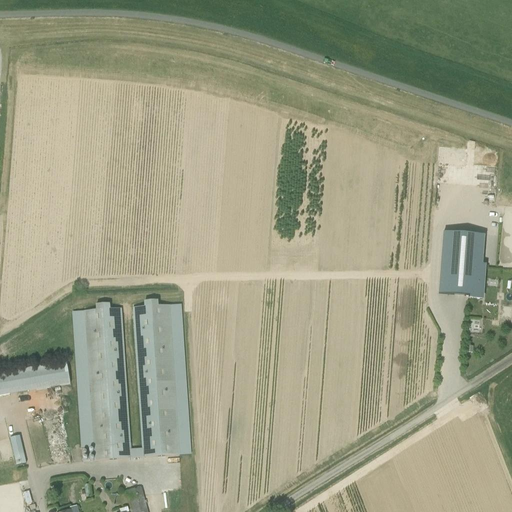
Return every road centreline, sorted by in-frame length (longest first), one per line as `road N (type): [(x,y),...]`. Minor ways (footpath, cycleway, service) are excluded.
road 1 (unclassified): [(0,15),(143,15),(234,31),(511,124)]
road 2 (unclassified): [(272,511),(511,360)]
road 3 (track): [(301,511),(452,414),(445,402)]
